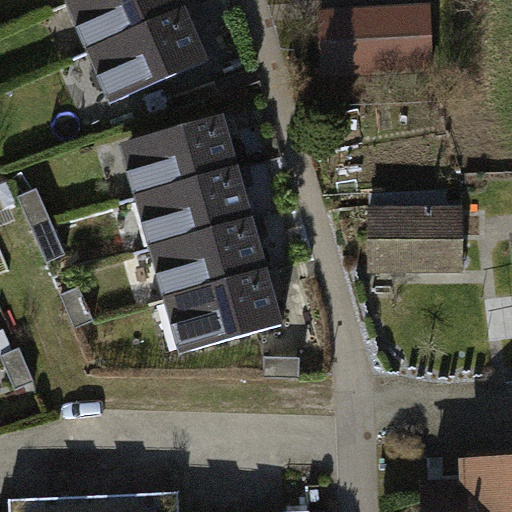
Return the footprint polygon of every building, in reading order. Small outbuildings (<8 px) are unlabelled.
[(65,0),(111,107),(211,64),(183,0),(65,0)] [(322,79),(436,73),(433,7),(319,12),(322,79)] [(224,117),(119,147),(180,358),(285,328),(224,117)] [(66,255),(37,189),(18,197),(47,264),(66,255)] [(369,275),(464,275),(464,208),(369,208),(369,275)] [(94,321),(79,288),(60,297),(75,330),(94,321)] [(35,382),(21,349),(1,358),(16,391),(35,382)] [(301,359),(265,358),(264,379),(300,380),(301,359)] [(511,511),(511,459),(462,462),(462,482),(421,484),(422,511),(511,511)]
